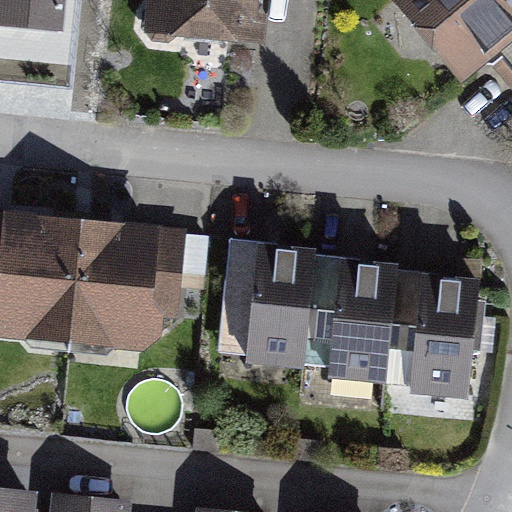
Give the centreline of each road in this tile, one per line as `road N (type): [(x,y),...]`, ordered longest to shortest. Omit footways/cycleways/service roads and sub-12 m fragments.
road 1 (residential): [(511,221),(436,181),(0,139)]
road 2 (residential): [(498,505),(0,467)]
